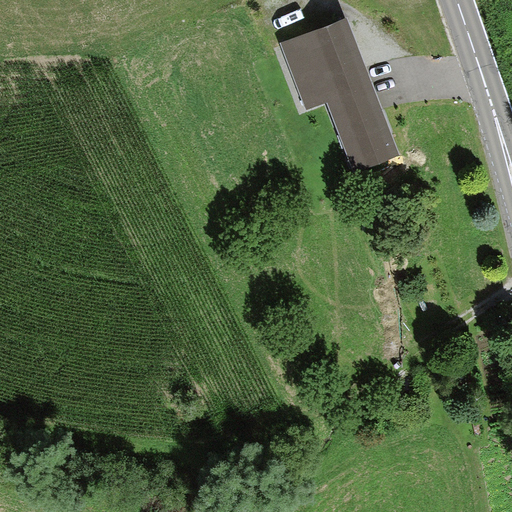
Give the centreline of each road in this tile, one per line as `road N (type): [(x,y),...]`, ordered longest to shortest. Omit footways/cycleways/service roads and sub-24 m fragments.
road 1 (track): [(511,284),(370,386),(247,442),(147,451),(0,431)]
road 2 (secondary): [(511,177),(454,0)]
